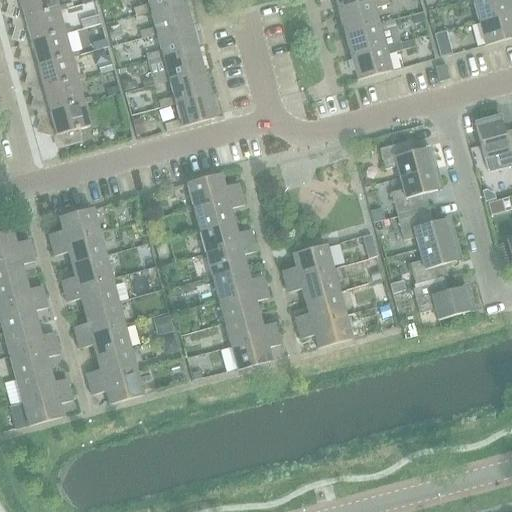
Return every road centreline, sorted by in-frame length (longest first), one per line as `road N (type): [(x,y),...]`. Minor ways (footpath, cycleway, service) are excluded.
road 1 (residential): [(270,122),(24,185)]
road 2 (residential): [(445,99),(498,301),(511,297)]
road 3 (residential): [(445,99),(324,132),(270,122)]
road 4 (residential): [(352,511),(511,468)]
